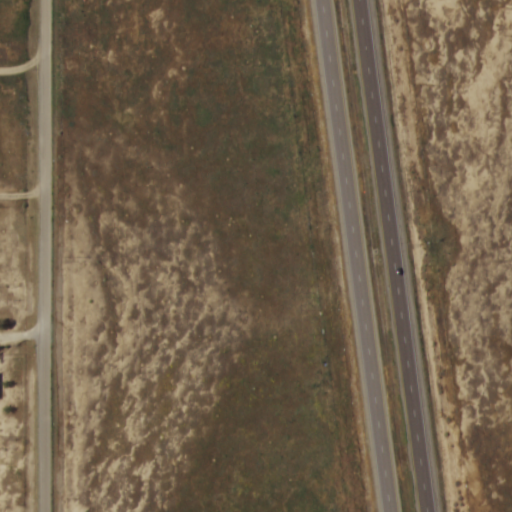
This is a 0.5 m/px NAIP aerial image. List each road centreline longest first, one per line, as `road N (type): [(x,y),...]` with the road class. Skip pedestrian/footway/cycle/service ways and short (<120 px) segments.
road 1 (trunk): [(318,0),(387,511)]
road 2 (trunk): [(430,511),(362,0)]
road 3 (residential): [(48,511),(47,0)]
